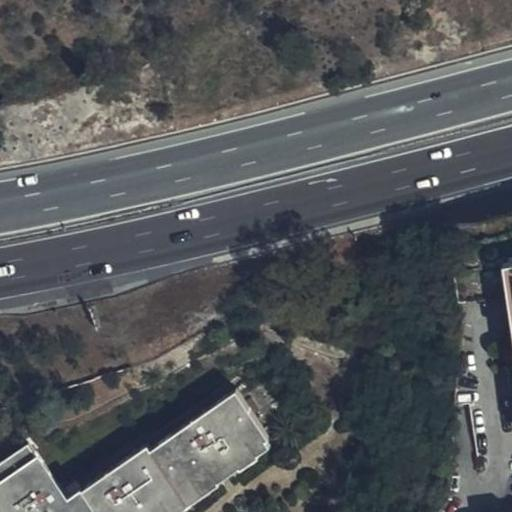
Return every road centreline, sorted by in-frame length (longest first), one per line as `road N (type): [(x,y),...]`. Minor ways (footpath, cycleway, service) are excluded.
road 1 (motorway): [(511,87),(196,172),(0,212)]
road 2 (motorway): [(0,272),(511,151)]
